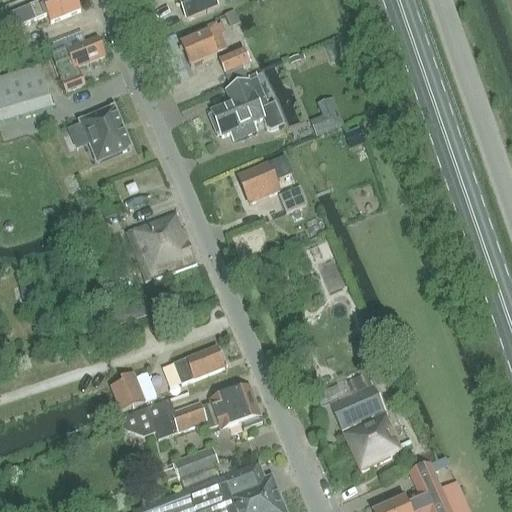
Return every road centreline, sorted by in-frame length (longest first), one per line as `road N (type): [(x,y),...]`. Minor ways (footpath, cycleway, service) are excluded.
road 1 (residential): [(323,511),(109,0)]
road 2 (primary): [(511,334),(397,0)]
road 3 (unclassified): [(511,204),(441,0)]
